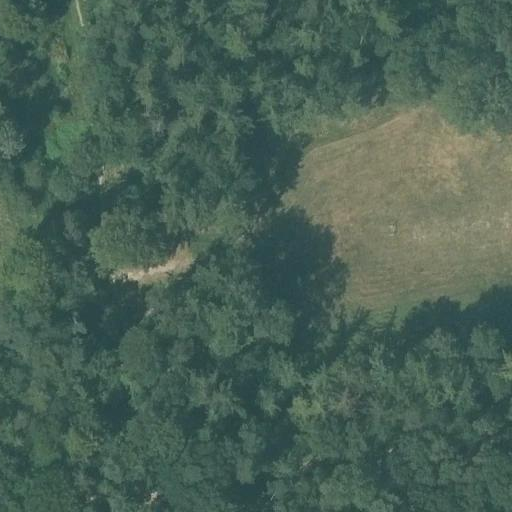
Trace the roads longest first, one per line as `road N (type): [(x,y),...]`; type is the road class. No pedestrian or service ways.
road 1 (track): [(0,510),(511,437)]
road 2 (track): [(76,0),(147,511)]
